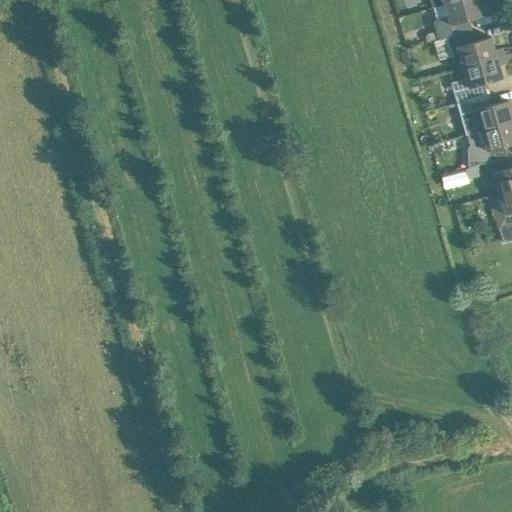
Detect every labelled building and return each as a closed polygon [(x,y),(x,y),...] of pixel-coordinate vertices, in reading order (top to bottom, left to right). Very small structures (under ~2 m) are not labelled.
[(454,0),(445,3),(448,15),(436,19),(433,23),(436,31),(428,33),(425,37),(426,41),(438,38),(438,39),(447,37),(447,36),(472,29),(469,19),(484,15),(481,1),(485,0),(454,0)] [(447,36),(447,37),(450,48),(453,57),(456,68),(463,66),(503,54),(501,47),(494,49),(490,36),(475,40),(472,29),(447,36)] [(457,101),(490,92),(487,82),(502,77),(499,64),(505,62),(503,54),(463,66),(466,77),(450,82),(453,91),(454,91),(457,101)] [(466,134),(511,120),(511,111),(509,99),(493,103),(490,92),(457,101),(466,134)] [(483,162),(508,155),(505,145),(511,142),(511,120),(466,134),(469,145),(467,145),(468,167),(477,164),(483,162)] [(511,166),(511,167),(508,155),(483,162),(489,183),(496,181),(499,192),(511,188),(511,166)] [(468,167),(464,168),(467,178),(468,178),(480,175),(477,164),(468,167)] [(499,227),(503,242),(511,239),(511,188),(499,192),(499,193),(490,196),(499,227)]
